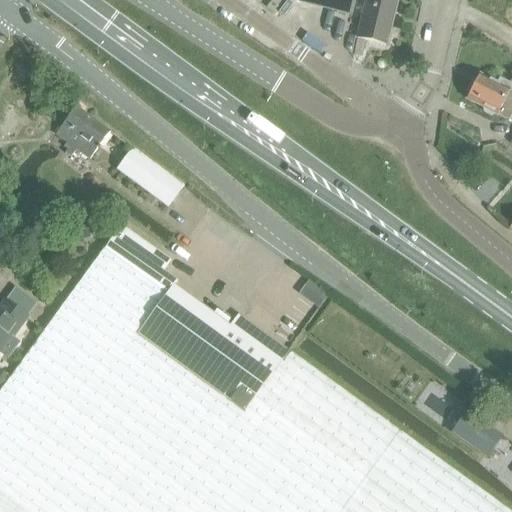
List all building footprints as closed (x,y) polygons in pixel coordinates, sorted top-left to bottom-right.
[(279,0),(272,0),(266,9),(274,14),(280,0),(279,0)] [(366,0),(357,38),(386,45),(396,0),(290,0),(351,15),(354,0),(366,0)] [(509,122),(511,115),(511,80),(509,86),(499,81),(497,85),(479,76),(473,87),(469,87),(465,94),(468,97),(466,100),(485,109),(485,113),(491,117),(494,115),(509,122)] [(71,160),(78,151),(89,160),(110,133),(76,108),(56,135),(67,143),(64,148),(69,152),(66,156),(71,160)] [(169,209),(184,188),(132,150),(117,171),(169,209)] [(0,393),(0,511),(507,511),(289,353),(243,416),(137,339),(136,338),(173,287),(176,283),(162,273),(170,263),(120,228),(10,380),(0,393)] [(308,283),(299,296),(318,310),(327,297),(308,283)] [(173,287),(136,338),(137,339),(243,416),(289,353),(238,316),(229,328),(173,287)] [(17,329),(25,318),(3,301),(0,304),(0,345),(14,326),(17,329)] [(503,437),(467,411),(461,420),(451,435),(486,460),(498,444),(503,437)]
